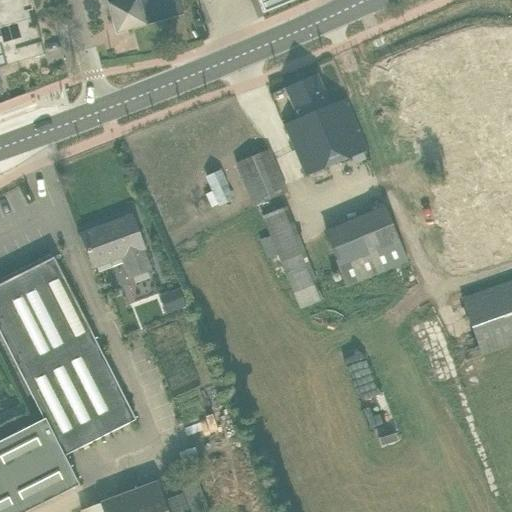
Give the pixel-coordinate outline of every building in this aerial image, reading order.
[(0,0),(0,27),(29,19),(27,19),(25,12),(32,10),(29,0),(0,0)] [(106,0),(112,19),(113,22),(128,30),(132,29),(183,15),(178,0),(106,0)] [(256,0),(262,13),(294,0),(256,0)] [(29,19),(0,27),(0,43),(6,66),(44,55),(41,42),(42,42),(37,25),(29,27),(27,20),(30,20),(29,19)] [(297,119),(283,125),(304,177),(368,150),(345,98),(330,105),(317,74),(284,88),(297,119)] [(233,164),(252,207),(287,192),(269,149),(233,164)] [(204,177),(217,206),(234,198),(221,169),(204,177)] [(315,284),(317,283),(286,206),(261,216),(299,309),(322,299),(315,284)] [(322,231),(346,287),(407,262),(383,206),(322,231)] [(82,235),(89,254),(94,268),(120,259),(128,279),(151,270),(131,217),(82,235)] [(16,276),(0,284),(0,334),(43,419),(0,441),(0,511),(24,511),(78,485),(64,456),(136,420),(53,257),(35,267),(33,263),(15,272),(16,276)] [(511,281),(461,300),(481,356),(511,344),(511,281)] [(179,290),(158,294),(162,313),(182,309),(179,290)] [(20,406),(2,415),(8,427),(26,418),(20,406)] [(79,511),(180,511),(175,496),(163,501),(156,481),(99,503),(99,504),(79,511)]
